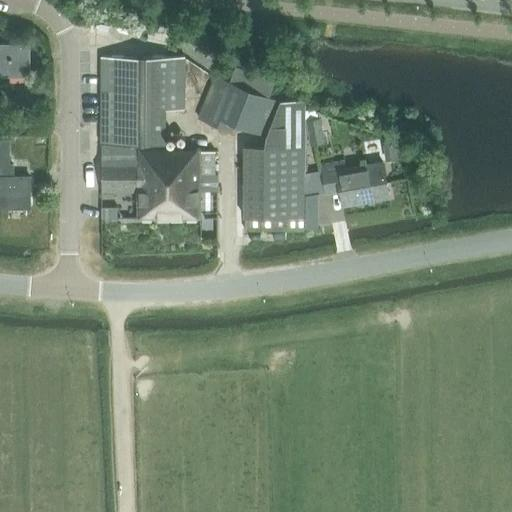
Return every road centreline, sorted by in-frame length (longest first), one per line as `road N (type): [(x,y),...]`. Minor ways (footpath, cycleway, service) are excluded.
road 1 (residential): [(68,288),(229,289),(511,241)]
road 2 (residential): [(68,288),(70,49),(58,23),(28,0)]
